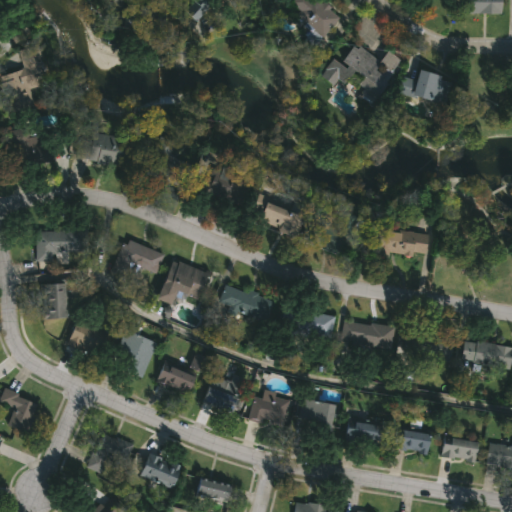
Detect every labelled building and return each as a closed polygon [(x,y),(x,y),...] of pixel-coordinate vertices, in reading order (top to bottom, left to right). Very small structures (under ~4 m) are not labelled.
[(208,0),(208,16),(186,16),(186,0),(208,0)] [(316,0),(338,17),(320,39),(295,19),(310,0),(316,0)] [(499,0),(499,14),(460,14),(460,0),(499,0)] [(11,31),(23,70),(0,77),(0,92),(8,117),(34,108),(29,91),(48,85),(29,25),(11,31)] [(379,63),(387,52),(401,63),(373,100),(356,87),(361,80),(353,74),(343,88),(336,83),(331,90),(317,80),(332,60),(339,65),(354,45),(379,63)] [(439,79),(451,83),(444,104),(415,95),(414,97),(396,91),(401,75),(414,79),(417,68),(440,75),(439,79)] [(27,129),(34,128),(38,156),(8,159),(5,131),(27,129)] [(124,137),(123,143),(128,143),(124,167),(95,163),(96,160),(73,156),(76,139),(90,141),(91,132),(124,137)] [(189,164),(179,188),(174,187),(174,188),(158,182),(159,179),(142,172),(157,136),(173,142),(167,155),(189,164)] [(222,165),(251,177),(240,203),(215,192),(198,200),(192,186),(205,180),(212,165),(221,169),(222,165)] [(301,217),(293,238),(255,223),(265,196),(286,204),(284,210),(301,217)] [(358,215),(343,256),(305,243),(315,216),(330,221),(329,225),(336,228),(342,210),(358,215)] [(390,231),(399,232),(399,229),(427,234),(424,253),(413,251),(412,256),(392,252),(392,257),(376,254),(381,227),(390,229),(390,231)] [(67,251),(67,264),(54,264),(54,254),(50,254),(50,261),(34,261),(34,231),(61,231),(61,228),(85,228),(85,252),(67,251)] [(128,240),(162,254),(154,273),(138,266),(135,274),(126,270),(123,277),(109,271),(121,242),(126,244),(128,240)] [(171,260),(177,263),(178,261),(207,274),(196,299),(175,290),(168,304),(154,298),(171,260)] [(64,283),(65,318),(41,319),(41,310),(43,310),(43,298),(40,298),(39,284),(64,283)] [(224,285),(246,294),(248,290),(268,300),(261,317),(252,313),(250,318),(242,314),(244,309),(237,307),(234,315),(226,312),(228,306),(217,301),(224,285)] [(333,317),(329,339),(296,332),(301,309),(333,317)] [(105,333),(95,356),(83,351),(84,348),(79,346),(78,350),(65,344),(75,320),(105,333)] [(342,320),(369,325),(369,323),(393,327),(389,351),(351,344),(352,340),(339,338),(342,320)] [(117,328),(123,330),(123,329),(155,343),(140,378),(108,365),(118,340),(113,338),(117,328)] [(405,331),(421,334),(422,331),(445,335),(445,338),(453,340),(449,361),(401,352),(405,331)] [(495,343),(495,345),(511,347),(508,370),(472,364),(473,361),(461,359),(463,341),(476,343),(476,340),(495,343)] [(187,352),(192,354),(193,353),(208,359),(202,373),(194,370),(193,373),(195,374),(186,395),(154,381),(164,359),(171,363),(170,367),(185,373),(187,366),(182,364),(187,352)] [(243,379),(229,414),(199,401),(205,387),(208,388),(213,376),(223,381),(224,379),(228,382),(232,374),(243,379)] [(32,418),(26,434),(6,426),(12,409),(0,404),(0,395),(3,387),(18,393),(16,397),(35,404),(30,417),(32,418)] [(274,397),(288,401),(282,426),(269,423),(270,420),(261,418),(260,423),(247,420),(253,397),(261,399),(263,389),(276,392),(274,397)] [(333,425),(329,442),(293,434),(300,398),(333,405),(329,425),(333,425)] [(380,426),(377,446),(343,441),(347,415),(355,417),(354,422),(380,426)] [(429,435),(425,455),(417,454),(417,451),(392,449),(396,425),(403,426),(402,430),(429,435)] [(477,438),(473,463),(465,461),(466,459),(452,456),(452,459),(440,457),(444,432),(477,438)] [(102,434),(114,440),(115,437),(132,445),(123,465),(106,457),(98,473),(85,466),(92,453),(93,453),(102,434)] [(511,467),(485,463),(488,443),(511,447),(511,438),(511,467)] [(148,453),(171,465),(172,462),(180,466),(171,486),(165,484),(164,486),(138,474),(148,453)] [(203,479),(203,481),(208,482),(208,480),(216,484),(217,482),(220,483),(220,485),(222,485),(223,484),(226,485),(225,486),(228,487),(224,500),(194,492),(197,479),(203,479)] [(107,501),(118,511),(90,511),(98,504),(101,507),(107,501)] [(307,502),(324,505),(323,511),(292,511),(294,502),(307,504),(307,502)]
